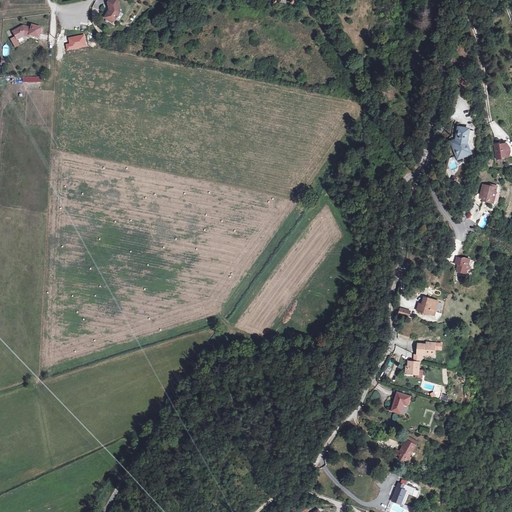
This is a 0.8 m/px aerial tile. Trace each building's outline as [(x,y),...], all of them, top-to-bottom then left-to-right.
[(107,10),(103,16),(106,18),(107,21),(110,23),(113,20),(113,17),(115,17),(118,12),(115,0),(109,0),(106,4),(107,10)] [(23,26),(12,32),(16,40),(24,36),(29,37),(29,35),(38,37),(41,28),(32,25),(31,28),(23,26)] [(463,158),(467,157),(465,152),(469,150),(466,142),(466,137),(465,137),(466,128),(455,127),(455,130),(453,130),(453,135),(455,135),(455,140),(452,141),(453,144),(452,144),(453,148),(455,147),(459,158),(462,156),(463,158)] [(497,144),(491,144),(491,158),(497,158),(497,157),(505,157),(508,153),(508,150),(505,146),(497,145),(497,144)] [(486,189),(482,188),(480,194),(479,201),(482,202),(482,203),(491,206),(494,193),(491,193),(492,190),(487,189),(486,189)] [(461,262),(454,260),(452,265),(455,266),(453,273),(463,276),(464,273),(468,270),(466,266),(467,262),(461,260),(461,262)] [(415,310),(427,314),(428,310),(433,312),(436,301),(422,296),(420,303),(417,302),(415,310)] [(407,317),(409,310),(399,307),(397,313),(407,317)] [(442,343),(416,342),(416,354),(413,354),(413,360),(422,361),(422,356),(435,356),(435,351),(442,351),(442,343)] [(405,377),(422,377),(423,369),(420,369),(420,361),(405,361),(405,377)] [(410,398),(397,394),(391,411),(401,414),(404,405),(408,406),(410,398)] [(396,448),(394,452),(410,461),(412,456),(410,454),(416,444),(406,439),(402,446),(404,446),(402,451),(396,448)] [(382,488),(384,483),(378,480),(375,485),(382,488)] [(399,505),(404,491),(409,493),(411,488),(402,485),(402,486),(396,483),(389,501),(397,504),(399,505)] [(409,493),(404,491),(399,505),(400,505),(405,493),(410,495),(412,489),(411,488),(409,493)]
